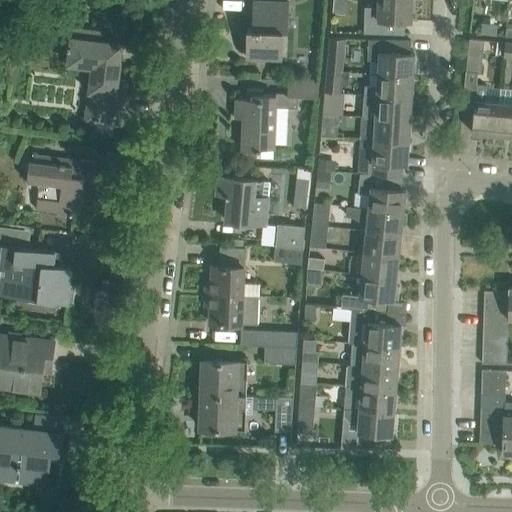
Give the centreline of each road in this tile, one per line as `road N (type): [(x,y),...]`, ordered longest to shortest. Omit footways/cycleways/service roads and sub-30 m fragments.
road 1 (unclassified): [(113,503),(169,0)]
road 2 (residential): [(437,505),(440,178)]
road 3 (residential): [(386,504),(113,503)]
road 4 (residential): [(440,178),(443,0)]
